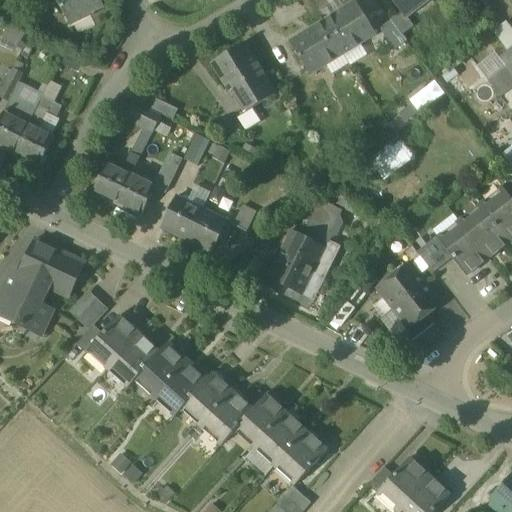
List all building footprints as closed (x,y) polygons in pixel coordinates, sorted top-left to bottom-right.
[(101,0),(58,0),(71,26),(90,17),(89,15),(105,7),(101,0)] [(388,0),(400,15),(405,21),(407,20),(432,0),(388,0)] [(356,2),(323,22),(343,54),(376,34),(356,2)] [(418,34),(407,20),(405,21),(400,15),(391,21),(408,42),(418,34)] [(408,42),(391,21),(380,30),(396,52),(408,42)] [(323,22),(290,43),(309,74),(343,54),(323,22)] [(511,47),(511,32),(505,23),(492,32),(507,52),(511,47)] [(244,43),(213,63),(233,96),(265,77),(244,43)] [(511,47),(507,52),(500,57),(511,72),(511,47)] [(511,85),(511,72),(500,57),(484,69),(503,93),(511,85)] [(314,93),(302,75),(293,81),(304,99),(314,93)] [(7,77),(0,95),(0,96),(9,101),(17,81),(7,77)] [(265,77),(233,96),(244,114),(276,95),(265,77)] [(419,111),(444,91),(435,79),(409,98),(419,111)] [(37,108),(14,97),(6,113),(30,124),(36,110),(37,108)] [(63,108),(44,99),(38,111),(57,120),(63,108)] [(178,110),(156,100),(151,110),(173,121),(178,110)] [(161,116),(133,102),(125,121),(143,130),(152,134),(161,116)] [(38,111),(36,110),(30,124),(54,135),(61,122),(57,120),(38,111)] [(30,124),(6,113),(0,126),(0,147),(15,154),(30,124)] [(54,135),(30,124),(15,154),(41,167),(56,136),(54,135)] [(152,134),(143,130),(131,154),(140,158),(152,134)] [(213,142),(199,135),(186,162),(200,169),(213,142)] [(399,139),(369,162),(385,183),(415,160),(399,139)] [(511,147),(501,155),(511,169),(511,147)] [(176,158),(181,161),(185,152),(180,150),(176,158)] [(131,154),(130,154),(122,171),(132,175),(140,158),(131,154)] [(155,187),(154,190),(166,195),(181,161),(176,158),(169,155),(155,187)] [(122,171),(106,163),(92,193),(117,205),(132,175),(122,171)] [(155,187),(132,175),(117,205),(141,216),(154,190),(155,187)] [(374,202),(347,188),(339,204),(366,218),(374,202)] [(511,196),(507,190),(485,207),(511,241),(511,240),(511,196)] [(203,209),(178,198),(164,228),(188,240),(203,209)] [(243,207),(234,226),(248,233),(257,214),(243,207)] [(511,241),(485,207),(463,224),(489,258),(511,241)] [(227,221),(203,209),(188,240),(212,251),(227,221)] [(315,213),(297,227),(295,231),(314,240),(325,218),(315,213)] [(295,231),(291,229),(268,277),(302,295),(322,256),(338,224),(325,218),(314,240),(295,231)] [(348,229),(338,224),(322,256),(332,261),(348,229)] [(489,258),(463,224),(441,240),(453,256),(467,274),(489,258)] [(441,240),(438,236),(428,243),(443,263),(453,256),(441,240)] [(46,288),(62,254),(37,242),(20,275),(46,288)] [(428,243),(417,251),(433,271),(443,263),(428,243)] [(62,254),(46,288),(68,298),(84,265),(62,254)] [(411,264),(378,289),(394,309),(427,284),(411,264)] [(12,291),(5,288),(0,298),(0,309),(24,321),(21,327),(40,336),(52,311),(38,304),(46,288),(20,275),(20,274),(12,291)] [(427,284),(394,309),(409,329),(409,330),(428,315),(442,304),(427,284)] [(352,294),(334,316),(344,324),(362,302),(352,294)] [(97,300),(78,322),(89,332),(94,327),(108,311),(97,300)] [(428,315),(409,330),(409,329),(403,334),(403,333),(402,334),(403,335),(410,343),(410,344),(411,344),(411,343),(435,325),(436,324),(435,324),(428,315)] [(103,335),(91,348),(91,349),(112,367),(140,335),(119,317),(103,335)] [(89,332),(77,346),(86,355),(91,349),(91,348),(103,335),(94,327),(89,332)] [(140,335),(112,367),(132,385),(138,377),(159,355),(140,335)] [(185,366),(165,348),(159,355),(138,377),(158,395),(185,366)] [(185,366),(158,395),(178,413),(185,406),(205,384),(185,366)] [(205,384),(185,406),(205,424),(232,394),(212,376),(205,384)] [(232,394),(205,424),(225,442),(239,427),(252,412),(232,394)] [(252,412),(239,427),(259,445),(286,415),(266,397),(252,412)] [(286,415),(259,445),(279,463),(306,433),(286,415)] [(306,433),(279,463),(299,481),(326,452),(306,433)] [(393,476),(380,490),(381,491),(401,509),(430,478),(409,458),(393,476)] [(385,469),(369,486),(378,494),(381,491),(380,490),(393,476),(385,469)] [(511,511),(511,476),(491,500),(494,503),(491,506),(496,511),(511,511)] [(430,478),(401,509),(404,511),(435,511),(450,496),(430,478)] [(303,511),(311,504),(293,488),(285,497),(301,511),(303,511)] [(301,511),(285,497),(277,506),(283,511),(301,511)]
